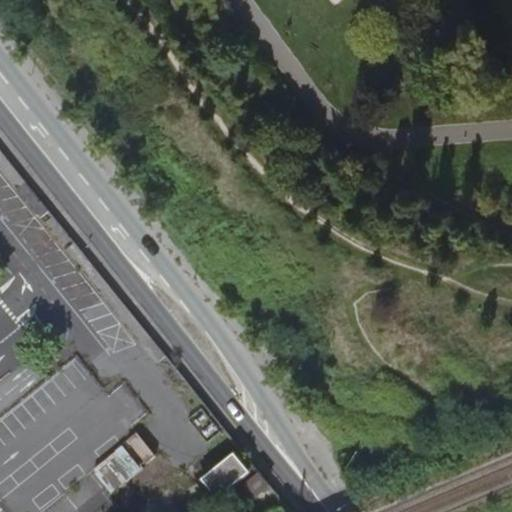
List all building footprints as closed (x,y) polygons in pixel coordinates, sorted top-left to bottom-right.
[(152,342),(0,153),(0,175),(140,352),(153,343),(152,342)] [(93,470),(111,494),(143,471),(125,447),(93,470)] [(242,469),(229,450),(213,463),(227,481),(242,469)] [(227,481),(213,463),(197,475),(212,493),(227,481)] [(269,488),(255,470),(243,480),(257,497),(269,488)]
